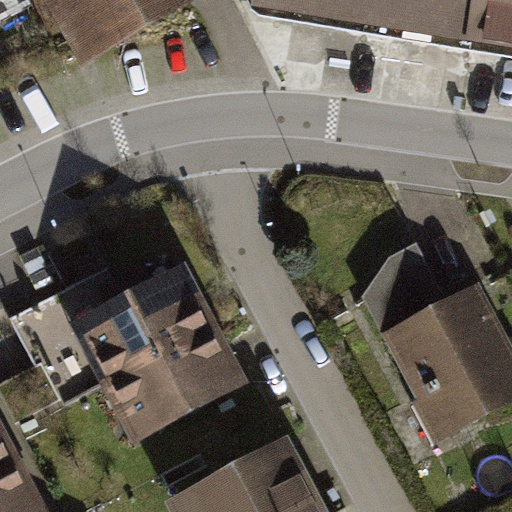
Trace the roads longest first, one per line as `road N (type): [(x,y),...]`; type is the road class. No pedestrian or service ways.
road 1 (residential): [(193,122),(391,511)]
road 2 (residential): [(193,122),(320,123),(511,146)]
road 3 (residential): [(0,190),(97,140),(193,122)]
